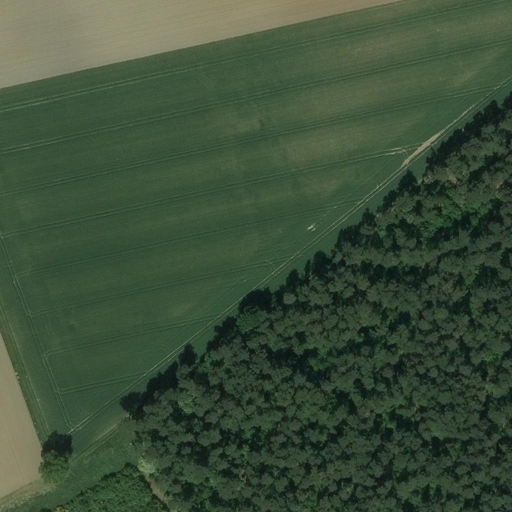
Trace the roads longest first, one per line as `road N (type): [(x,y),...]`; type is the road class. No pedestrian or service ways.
road 1 (track): [(3,511),(57,483),(511,116)]
road 2 (track): [(0,327),(57,483)]
